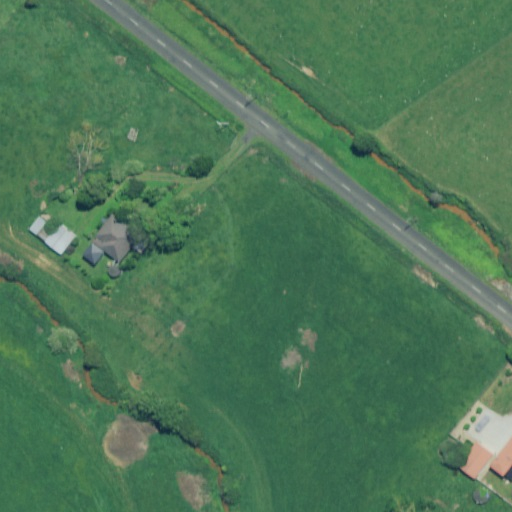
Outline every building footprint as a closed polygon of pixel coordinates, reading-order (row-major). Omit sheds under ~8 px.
[(144,236),(116,215),(95,241),(123,263),(144,236)] [(58,228),(42,216),(32,229),(63,255),(77,238),(61,224),(58,228)] [(511,440),(492,466),(507,477),(511,469),(511,440)] [(495,455),(478,442),(459,465),(476,479),(495,455)] [(491,496),(480,488),(473,498),(484,506),(491,496)]
